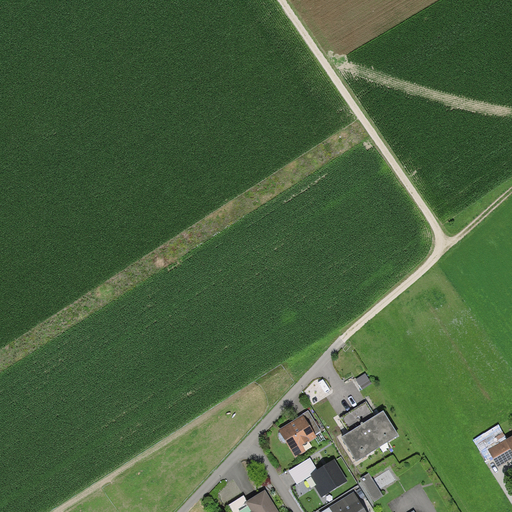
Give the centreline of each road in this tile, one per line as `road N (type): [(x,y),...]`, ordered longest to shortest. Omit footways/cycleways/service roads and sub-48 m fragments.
road 1 (track): [(279,0),(446,246)]
road 2 (residential): [(183,511),(336,347)]
road 3 (track): [(336,347),(446,246)]
